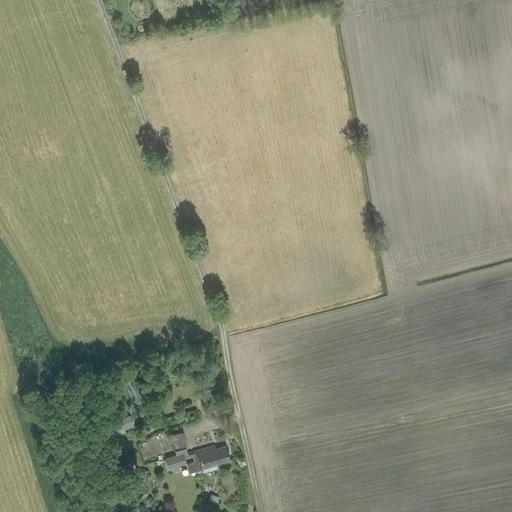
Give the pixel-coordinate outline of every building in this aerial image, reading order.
[(102,437),(107,435),(127,429),(127,428),(134,425),(131,415),(103,423),(105,429),(100,431),(102,437)] [(195,451),(196,455),(192,456),(194,462),(187,465),(189,474),(201,470),(201,471),(220,466),(219,463),(230,460),(225,445),(215,448),(214,445),(195,451)] [(169,468),(187,463),(184,453),(166,458),(169,468)] [(135,460),(126,462),(129,474),(138,471),(135,460)] [(217,504),(219,497),(211,494),(209,502),(217,504)]
